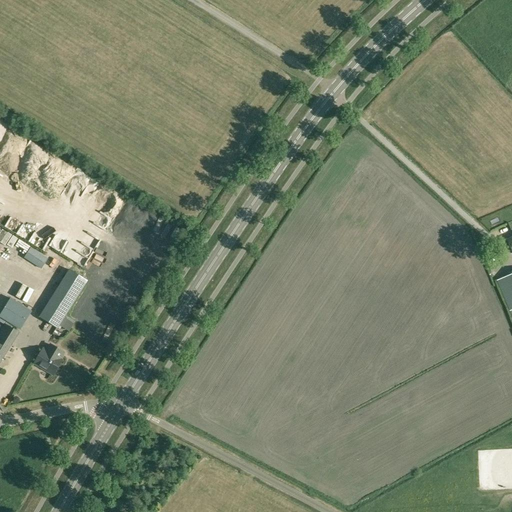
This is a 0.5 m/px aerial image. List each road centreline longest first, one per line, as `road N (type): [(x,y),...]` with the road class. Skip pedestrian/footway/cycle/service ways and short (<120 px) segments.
road 1 (secondary): [(122,404),(315,113),(426,0)]
road 2 (unclassified): [(327,511),(122,404)]
road 3 (secondary): [(58,511),(122,404)]
road 4 (unclassified): [(122,404),(0,424)]
